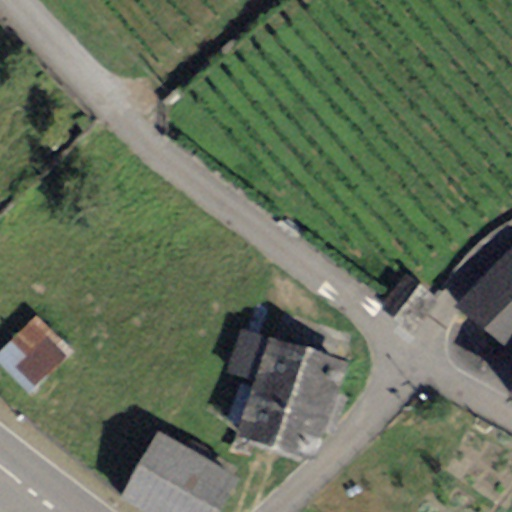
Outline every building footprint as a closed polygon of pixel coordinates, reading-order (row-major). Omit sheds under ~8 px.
[(511,249),(454,309),(511,354),(511,249)] [(434,304),(402,280),(378,313),(411,336),(434,304)] [(0,368),(28,398),(74,354),(38,317),(0,353),(0,368)] [(255,385),(270,338),(240,328),(225,375),(255,385)] [(315,463),(346,362),(270,338),(255,385),(238,439),(315,463)] [(220,511),(239,482),(157,432),(117,498),(140,511),(220,511)]
